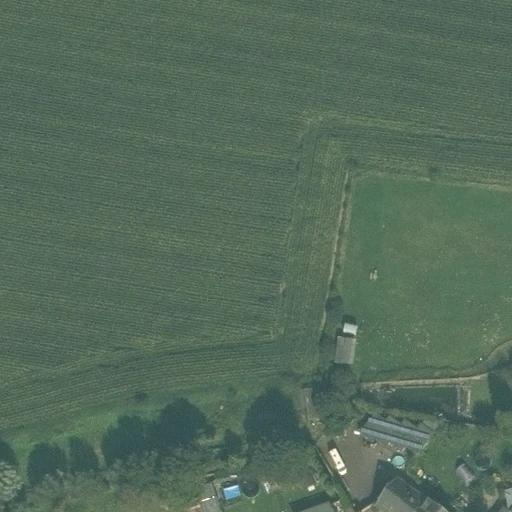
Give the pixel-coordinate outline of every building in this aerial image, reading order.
[(334,338),(331,364),(347,366),(350,340),(334,338)] [(299,391),(305,421),(316,419),(310,389),(299,391)] [(388,444),(400,429),(389,421),(384,427),(373,419),(361,435),(372,443),(375,439),(386,447),(388,444)] [(400,429),(388,444),(401,453),(405,448),(416,456),(432,436),(421,428),(416,434),(405,425),(401,430),(400,429)] [(377,509),(381,511),(403,511),(414,494),(397,481),(377,509)] [(437,511),(414,494),(403,511),(437,511)] [(203,504),(205,511),(219,511),(216,500),(203,504)]
